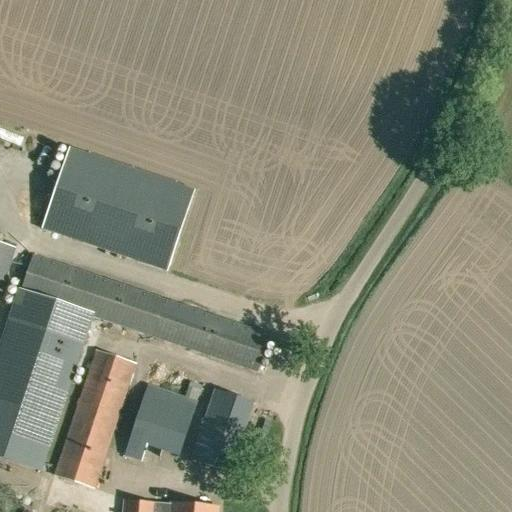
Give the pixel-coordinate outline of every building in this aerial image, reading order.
[(194,191),(69,148),(41,229),(167,272),(194,191)] [(0,243),(0,296),(16,249),(0,243)] [(269,336),(34,256),(22,293),(93,317),(257,373),(269,336)] [(61,306),(22,293),(0,358),(0,458),(39,471),(79,346),(83,348),(93,317),(61,306)] [(94,490),(135,365),(97,352),(56,477),(94,490)] [(179,456),(197,402),(149,386),(126,456),(142,461),(147,445),(179,456)] [(225,395),(215,391),(192,460),(204,464),(225,395)] [(253,404),(225,395),(204,464),(230,473),(237,452),(242,437),(253,404)] [(258,443),(242,437),(237,452),(253,458),(258,443)] [(153,511),(154,504),(125,502),(123,511),(153,511)]
